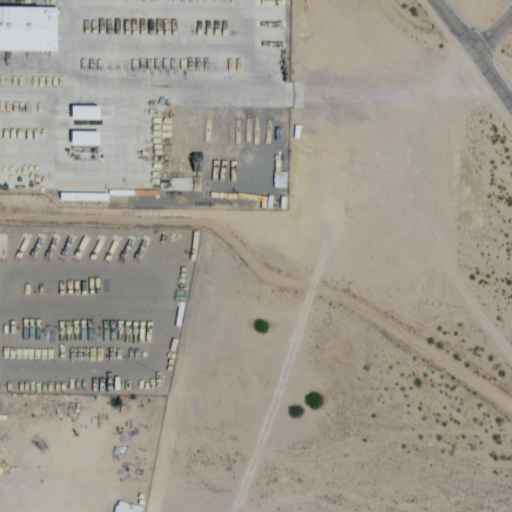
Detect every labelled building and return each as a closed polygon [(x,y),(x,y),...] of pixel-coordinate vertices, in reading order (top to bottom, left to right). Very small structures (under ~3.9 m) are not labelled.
[(311,0),(300,0),(301,9),(312,9),(311,0)] [(0,9),(0,52),(58,53),(59,10),(0,9)] [(74,107),(73,121),(101,121),(102,107),(74,107)] [(74,133),(73,146),(101,147),(101,133),(74,133)] [(73,149),(73,160),(100,161),(100,149),(73,149)] [(305,180),(299,204),(315,208),(321,184),(305,180)]
